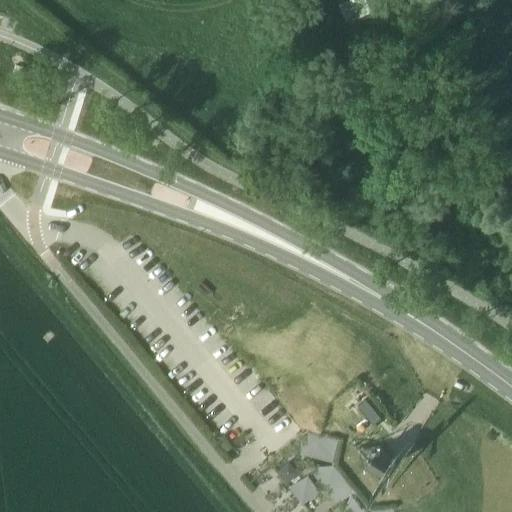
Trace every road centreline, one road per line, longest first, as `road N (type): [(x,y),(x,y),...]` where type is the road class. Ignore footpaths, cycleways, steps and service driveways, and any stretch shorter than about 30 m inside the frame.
road 1 (secondary): [(363,287),(286,233),(215,197),(0,115)]
road 2 (secondary): [(0,154),(196,218),(363,287)]
road 3 (secondary): [(363,287),(511,389)]
